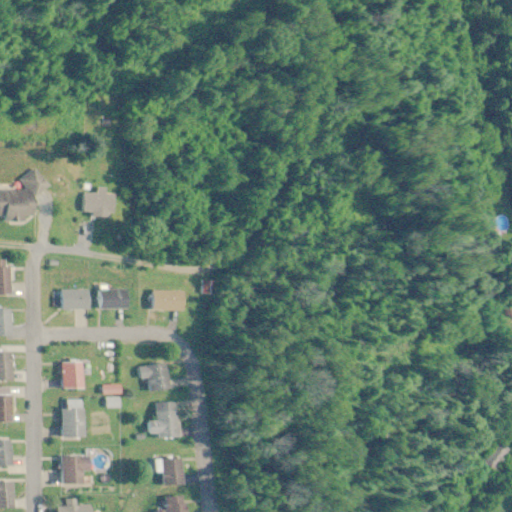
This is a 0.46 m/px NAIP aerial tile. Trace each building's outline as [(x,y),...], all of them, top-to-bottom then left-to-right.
[(0,191),(0,221),(39,222),(39,192),(0,191)] [(87,214),(118,214),(118,194),(87,194),(87,214)] [(0,260),(0,295),(12,296),(12,261),(0,260)] [(220,282),(206,282),(206,295),(220,295),(220,282)] [(99,310),(131,310),(131,290),(99,290),(99,310)] [(182,317),(191,317),(191,290),(150,291),(150,312),(182,312),(182,317)] [(92,291),(52,292),(53,311),(92,310),(92,291)] [(14,310),(0,310),(0,337),(14,337),(14,310)] [(0,381),(14,382),(14,353),(0,353),(0,381)] [(84,362),(61,362),(61,389),(84,389),(84,362)] [(148,366),(150,393),(174,391),(172,364),(148,366)] [(0,388),(0,424),(14,424),(14,389),(0,388)] [(60,409),(60,439),(85,439),(85,400),(66,400),(66,409),(60,409)] [(159,404),(159,422),(151,422),(152,440),(185,439),(184,403),(159,404)] [(0,440),(0,467),(14,467),(14,440),(0,440)] [(89,485),(89,473),(93,473),(93,457),(62,457),(62,485),(89,485)] [(190,459),(162,460),(162,487),(191,486),(190,459)] [(195,511),(195,498),(169,498),(169,511),(156,511),(155,511),(195,511)]
